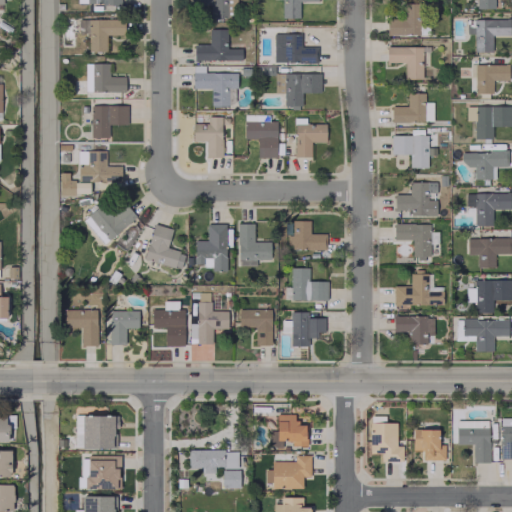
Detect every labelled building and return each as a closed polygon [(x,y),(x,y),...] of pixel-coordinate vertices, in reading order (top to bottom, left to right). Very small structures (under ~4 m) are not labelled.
[(234,0),(190,0),(190,4),(210,4),(209,17),(234,17),(234,0)] [(281,0),(281,17),(297,17),(297,0),(281,0)] [(474,0),(475,8),(493,8),(493,0),(474,0)] [(419,34),(418,3),(402,4),(402,18),(386,19),(386,34),(419,34)] [(87,51),(105,51),(105,34),(123,34),(123,18),(87,19),(87,51)] [(473,34),(472,51),(491,51),(491,35),(508,35),(508,19),(472,18),(472,21),(466,21),(465,34),(473,34)] [(193,59),(239,58),(239,48),(225,48),(225,28),(208,28),(208,43),(192,44),(193,59)] [(273,33),(273,61),(316,61),(316,46),(299,46),(299,33),(273,33)] [(385,61),(403,61),(403,78),(421,78),(421,51),(428,51),(428,46),(385,45),(385,61)] [(124,76),(107,75),(108,63),(85,63),(84,90),(123,92),(124,76)] [(491,93),(491,80),(507,79),(507,64),(474,64),(474,93),(491,93)] [(236,72),(203,72),(203,65),(192,65),(192,88),(209,88),(210,106),(227,106),(227,90),(236,90),(236,72)] [(319,73),(283,73),(282,106),(300,107),(300,92),(319,92),(319,73)] [(390,105),(390,121),(431,121),(431,101),(423,101),(423,92),(406,92),(406,106),(390,105)] [(125,105),(89,106),(90,138),(108,137),(107,124),(126,124),(125,105)] [(473,138),(490,138),(491,125),(509,126),(509,106),(474,105),(473,138)] [(192,122),(191,140),(204,141),(204,156),(227,157),(227,138),(228,138),(229,116),(207,115),(207,123),(192,122)] [(275,157),(275,121),(257,120),(257,115),(244,115),(244,138),(256,138),(256,157),(275,157)] [(324,142),(324,123),(304,122),(304,117),(294,117),(293,156),(309,157),(310,141),(324,142)] [(389,153),(409,154),(409,167),(426,167),(426,135),(390,134),(389,153)] [(120,165),(104,165),(105,151),(86,150),(85,166),(77,165),(77,181),(119,182),(120,165)] [(473,179),(494,178),(494,166),(505,166),(504,150),(460,151),(460,165),(472,165),(473,179)] [(58,172),(58,195),(74,195),(74,179),(67,179),(67,172),(58,172)] [(434,215),(435,182),(408,181),(408,193),(393,193),(393,210),(409,210),(409,215),(434,215)] [(473,225),(491,225),(490,209),(509,208),(508,192),(465,193),(465,208),(473,208),(473,225)] [(110,215),(99,204),(82,220),(104,243),(135,215),(124,203),(110,215)] [(323,233),(308,233),(308,221),(291,221),(291,234),(286,234),(286,249),(323,248),(323,233)] [(193,239),(193,263),(202,263),(202,257),(211,257),(211,270),(224,270),(225,224),(205,223),(205,240),(193,239)] [(268,241),(252,241),(252,223),(236,223),(237,263),(255,263),(254,259),(269,259),(268,241)] [(428,224),(393,223),(392,239),(411,239),(410,257),(428,258),(428,243),(436,243),(437,231),(428,231),(428,224)] [(183,252),(166,248),(170,228),(151,224),(143,260),(179,268),(183,252)] [(493,266),(493,254),(508,253),(507,237),(466,238),(466,254),(475,254),(476,267),(493,266)] [(307,267),(290,267),(289,299),(326,300),(326,281),(307,280),(307,267)] [(441,304),(441,286),(431,286),(430,273),(408,273),(409,285),(392,285),(392,304),(441,304)] [(473,311),(490,310),(490,299),(509,299),(509,280),(473,280),(473,287),(465,287),(465,301),(473,301),(473,311)] [(226,328),(226,310),(210,310),(210,292),(195,292),(195,343),(211,343),(211,328),(226,328)] [(79,345),(95,345),(96,310),(63,309),(63,326),(80,327),(79,345)] [(182,345),(183,309),(151,309),(150,327),(164,328),(163,345),(182,345)] [(269,309),(237,309),(238,327),(253,326),(254,345),(270,345),(269,309)] [(137,310),(107,311),(108,344),(124,343),(124,328),(137,327),(137,310)] [(323,318),(306,317),(306,311),(289,311),(289,345),(306,345),(306,338),(316,338),(316,331),(323,332),(323,318)] [(432,334),(432,316),(392,315),(392,331),(408,331),(408,344),(425,344),(425,334),(432,334)] [(491,351),(491,335),(506,336),(506,319),(461,318),(460,334),(473,335),(473,351),(491,351)] [(275,440),(290,440),(290,445),(304,446),(305,424),(294,424),(295,414),(276,414),(275,440)] [(114,448),(113,415),(74,415),(74,448),(114,448)] [(395,422),(384,422),(384,415),(369,415),(368,453),(379,453),(379,461),(401,461),(401,445),(395,445),(395,422)] [(511,417),(499,417),(499,458),(511,458),(511,457),(511,417)] [(488,462),(487,426),(455,426),(455,443),(471,443),(471,462),(488,462)] [(443,459),(443,445),(437,445),(437,429),(412,429),(411,450),(421,450),(421,459),(443,459)] [(0,476),(10,476),(9,449),(0,449),(0,476)] [(236,467),(236,449),(187,450),(187,467),(200,467),(201,472),(213,472),(213,468),(236,467)] [(118,455),(86,456),(86,476),(82,476),(83,488),(118,488),(118,455)] [(308,476),(309,455),(293,455),(293,461),(270,461),(270,488),(301,488),(301,476),(308,476)] [(238,469),(220,470),(221,487),(238,487),(238,469)] [(0,483),(0,510),(11,511),(12,484),(0,483)] [(114,511),(114,495),(80,496),(80,511),(114,511)] [(309,511),(310,506),(301,506),(301,497),(279,497),(279,503),(272,503),(271,511),(309,511)]
